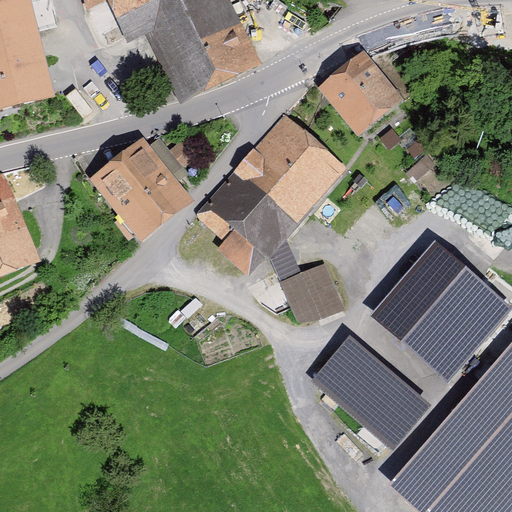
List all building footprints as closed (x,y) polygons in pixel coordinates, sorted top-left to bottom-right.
[(235,0),(92,0),(95,14),(118,55),(174,27),(213,94),(270,65),(235,0)] [(29,2),(0,8),(0,116),(53,104),(29,2)] [(373,55),(327,93),(370,144),(415,106),(373,55)] [(352,173),(288,119),(204,218),(234,243),(226,253),(259,281),(352,173)] [(154,144),(100,186),(150,250),(204,208),(154,144)] [(13,172),(0,176),(0,284),(50,264),(13,172)] [(389,220),(414,202),(399,182),(374,199),(389,220)] [(350,230),(368,250),(386,234),(368,214),(350,230)] [(511,321),(511,318),(436,253),(373,326),(451,392),(511,321)] [(334,265),(289,282),(306,326),(351,308),(334,265)] [(431,415),(348,343),(310,387),(393,459),(431,415)] [(511,511),(511,352),(389,496),(407,511),(511,511)]
